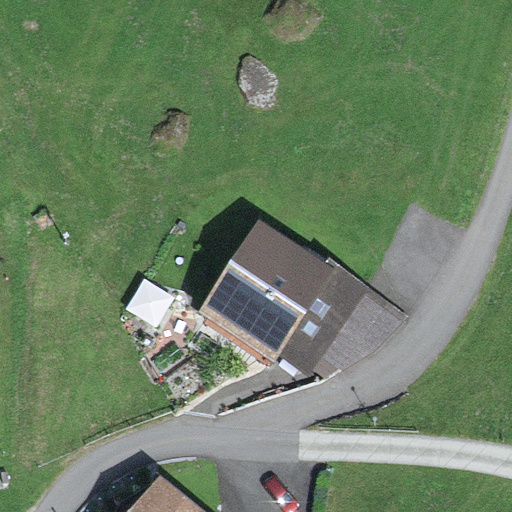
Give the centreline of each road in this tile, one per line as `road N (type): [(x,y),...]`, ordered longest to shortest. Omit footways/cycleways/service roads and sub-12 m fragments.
road 1 (unclassified): [(201,438),(340,390),(423,336),(470,270),(511,153)]
road 2 (unclassified): [(201,438),(511,460)]
road 3 (unclassified): [(54,511),(114,456),(201,438)]
